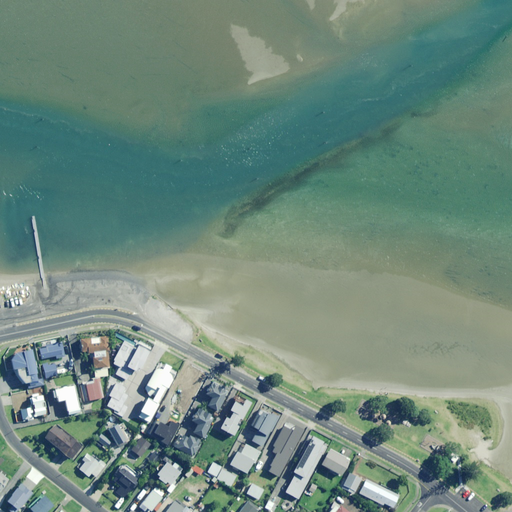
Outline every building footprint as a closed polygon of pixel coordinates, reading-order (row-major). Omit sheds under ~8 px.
[(91,358),(92,368),(106,366),(105,360),(107,359),(107,353),(108,352),(106,337),(79,339),(80,352),(87,351),(87,353),(92,353),(92,354),(89,354),(90,358),(91,358)] [(59,342),(49,344),(48,342),(42,344),(42,347),(39,348),(41,359),(55,356),(56,359),(65,357),(62,343),(59,343),(59,342)] [(127,380),(132,370),(136,372),(137,369),(139,369),(150,350),(138,344),(135,349),(123,342),(112,362),(120,367),(116,374),(127,380)] [(13,369),(16,369),(19,381),(23,384),(28,382),(30,388),(44,385),(42,379),(37,380),(35,373),(37,373),(32,349),(16,352),(11,358),(13,369)] [(57,376),(55,364),(49,365),(48,362),(42,364),(45,378),(57,376)] [(169,373),(164,370),(164,371),(160,370),(156,370),(145,389),(148,394),(151,398),(153,396),(157,398),(161,391),(159,389),(161,386),(167,389),(173,379),(171,376),(168,373),(169,373)] [(185,390),(182,398),(188,400),(187,403),(190,404),(191,401),(193,402),(197,395),(193,393),(199,380),(186,374),(180,388),(185,390)] [(84,401),(103,398),(99,377),(92,379),(93,383),(81,385),(84,401)] [(205,393),(212,397),(207,405),(218,411),(224,400),(223,399),(227,393),(224,391),(226,388),(213,380),(205,393)] [(114,412),(118,415),(128,395),(123,392),(126,387),(117,382),(110,396),(112,397),(107,406),(115,410),(114,412)] [(67,415),(80,412),(74,385),(52,390),(54,397),(56,397),(57,401),(64,400),(67,415)] [(38,393),(31,395),(32,398),(29,398),(31,407),(20,409),(23,422),(33,419),(32,417),(45,414),(44,407),(41,408),(40,403),(43,403),(41,396),(39,396),(38,393)] [(220,428),(234,435),(239,425),(237,424),(240,418),(242,420),(251,403),(238,395),(230,409),(233,411),(230,418),(226,417),(220,428)] [(132,398),(127,406),(124,405),(118,416),(130,422),(140,403),(132,398)] [(203,438),(213,417),(198,409),(191,422),(197,424),(193,432),(203,438)] [(267,436),(276,418),(262,410),(253,427),(257,430),(252,441),(262,446),(268,437),(267,436)] [(70,461),(81,446),(54,424),(44,437),(60,450),(59,452),(70,461)] [(117,445),(126,439),(117,424),(108,430),(117,445)] [(278,477),(303,430),(295,426),(292,431),(283,426),(270,451),(276,454),(267,470),(278,477)] [(106,447),(110,441),(102,434),(97,439),(106,447)] [(178,442),(175,448),(190,456),(192,453),(194,454),(200,442),(188,435),(183,444),(178,442)] [(141,457),(151,443),(142,436),(132,450),(141,457)] [(306,450),(284,491),(297,498),(325,446),(310,438),(304,449),(306,450)] [(254,463),(260,452),(245,444),(240,454),(234,451),(228,463),(247,473),(253,462),(254,463)] [(151,463),(159,453),(155,450),(147,460),(151,463)] [(349,460),(345,457),(344,458),(329,450),(321,465),(329,470),(328,471),(335,475),(336,473),(340,476),(349,460)] [(101,465),(87,454),(82,461),(83,462),(78,468),(88,476),(91,473),(94,475),(101,465)] [(179,473),(175,470),(178,466),(173,463),(171,466),(165,462),(156,475),(159,478),(158,479),(164,483),(166,482),(170,485),(179,473)] [(216,477),(221,467),(213,462),(207,472),(216,477)] [(124,498),(138,481),(120,466),(110,478),(120,487),(116,492),(124,498)] [(230,487),(236,477),(223,469),(217,478),(230,487)] [(0,490),(9,480),(0,473),(0,490)] [(353,494),(361,479),(349,473),(341,488),(353,494)] [(393,508),(399,496),(365,479),(359,493),(382,505),(383,503),(393,508)] [(305,494),(312,497),(317,486),(311,483),(305,494)] [(10,511),(15,511),(31,493),(21,484),(6,501),(11,505),(8,510),(10,511)] [(258,500),(263,490),(252,484),(247,493),(258,500)] [(164,497),(167,492),(161,487),(157,492),(164,497)] [(202,499),(208,490),(203,487),(197,495),(202,499)] [(141,504),(151,511),(153,509),(156,511),(161,505),(158,502),(161,498),(152,490),(141,504)] [(32,511),(45,511),(53,506),(43,495),(29,508),(32,511)] [(193,509),(199,501),(191,496),(185,504),(193,509)] [(180,511),(184,508),(175,501),(166,511),(180,511)] [(256,511),(258,511),(247,502),(239,511),(256,511)] [(347,511),(334,502),(326,511),(347,511)]
